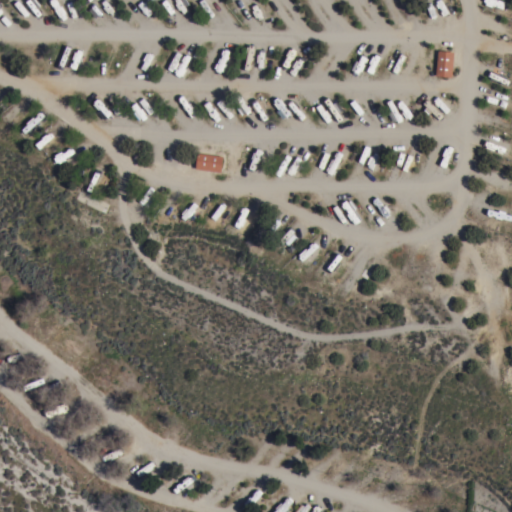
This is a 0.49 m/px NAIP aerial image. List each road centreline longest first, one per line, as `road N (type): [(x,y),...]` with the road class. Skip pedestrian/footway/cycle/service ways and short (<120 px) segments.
road 1 (residential): [(0,313),(60,377),(140,430),(223,463),(400,511)]
road 2 (residential): [(222,511),(126,479),(81,454),(0,386)]
